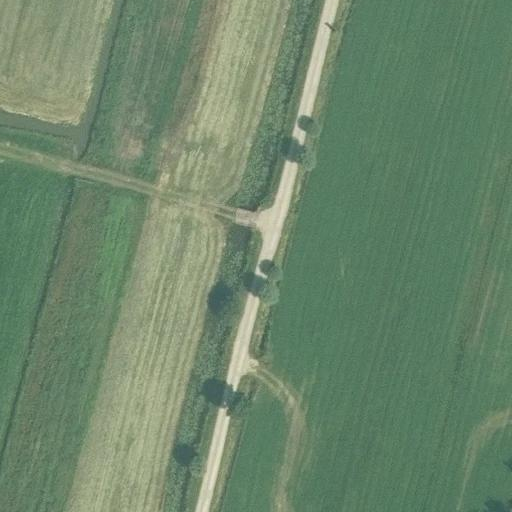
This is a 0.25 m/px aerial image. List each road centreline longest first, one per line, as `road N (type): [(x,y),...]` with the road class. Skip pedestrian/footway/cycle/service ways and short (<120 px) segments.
road 1 (unclassified): [(205,511),(333,0)]
road 2 (track): [(277,225),(58,165)]
